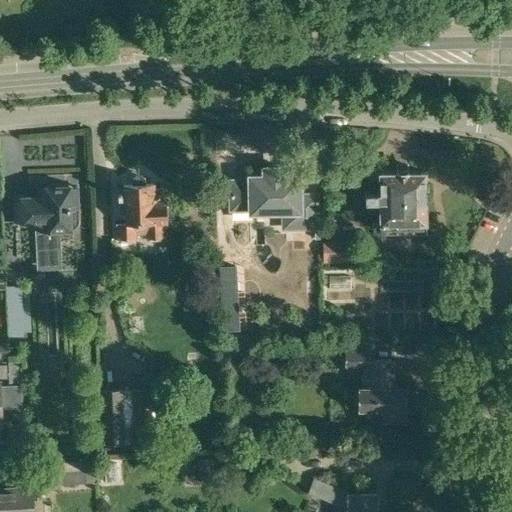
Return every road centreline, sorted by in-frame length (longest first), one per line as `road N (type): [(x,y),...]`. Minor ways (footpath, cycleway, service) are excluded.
road 1 (primary): [(511,56),(0,92)]
road 2 (residential): [(0,117),(303,109),(511,130)]
road 3 (residential): [(473,511),(471,364),(486,301),(511,247)]
